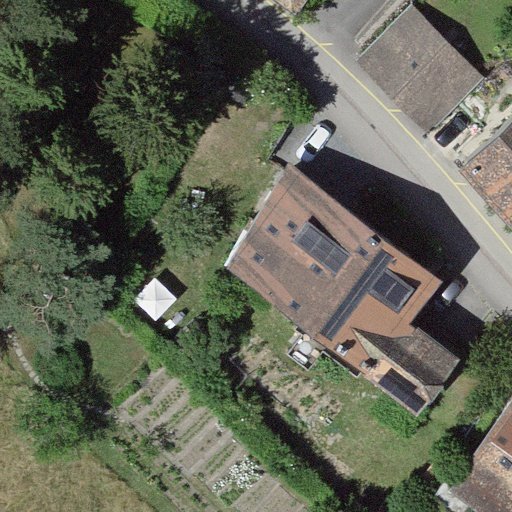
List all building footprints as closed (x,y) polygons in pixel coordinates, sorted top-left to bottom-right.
[(274,0),(288,9),(294,0),(274,0)] [(349,61),(419,136),(477,82),(407,7),(349,61)] [(511,113),(449,171),(511,239),(511,113)] [(210,266),(410,412),(450,357),(396,318),(430,272),(284,165),(210,266)] [(511,511),(511,396),(509,395),(443,490),(475,511),(511,511)]
